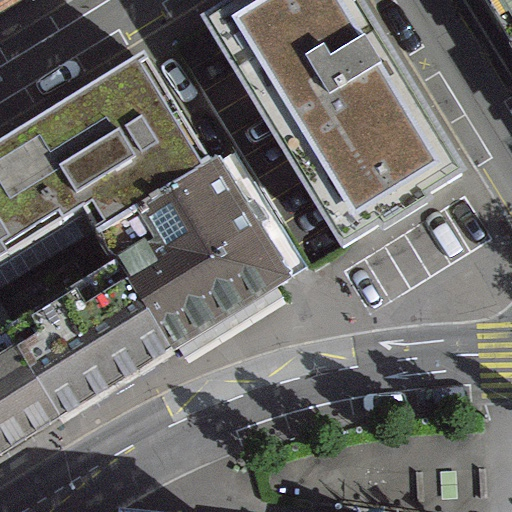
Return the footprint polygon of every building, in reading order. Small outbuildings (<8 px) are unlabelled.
[(0,0),(0,21),(36,0),(0,0)] [(265,7),(226,30),(368,263),(464,206),(490,189),(375,0),(269,0),(263,4),(265,7)] [(511,0),(480,0),(511,51),(511,0)] [(158,71),(0,164),(0,273),(98,215),(111,237),(219,173),(158,71)] [(134,275),(178,348),(286,284),(219,173),(111,237),(134,275)] [(22,342),(66,415),(178,348),(134,275),(22,342)] [(0,454),(66,415),(22,342),(0,355),(0,454)]
